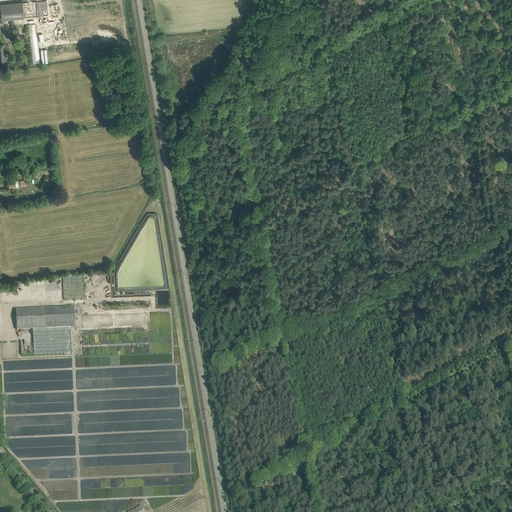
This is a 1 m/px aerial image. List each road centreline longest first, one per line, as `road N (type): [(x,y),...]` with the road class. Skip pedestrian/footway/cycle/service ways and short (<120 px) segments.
road 1 (track): [(319,511),(238,115),(269,67),(402,0)]
road 2 (track): [(511,84),(257,214)]
road 3 (track): [(284,339),(511,219)]
road 4 (track): [(369,419),(511,344)]
